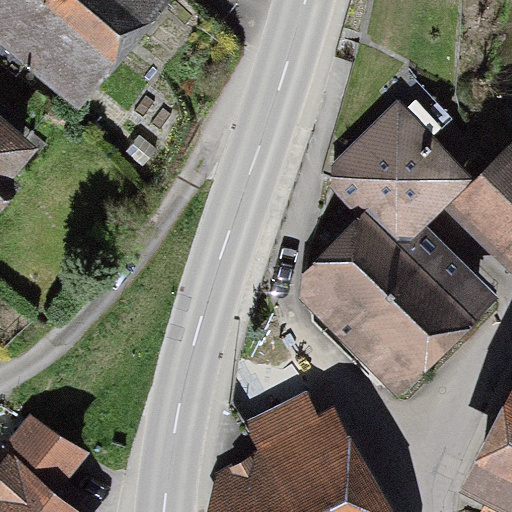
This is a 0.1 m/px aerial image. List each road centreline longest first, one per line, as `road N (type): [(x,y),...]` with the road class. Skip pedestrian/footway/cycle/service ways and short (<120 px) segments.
road 1 (secondary): [(298,0),(191,344),(167,511)]
road 2 (residential): [(511,327),(442,432),(434,511)]
